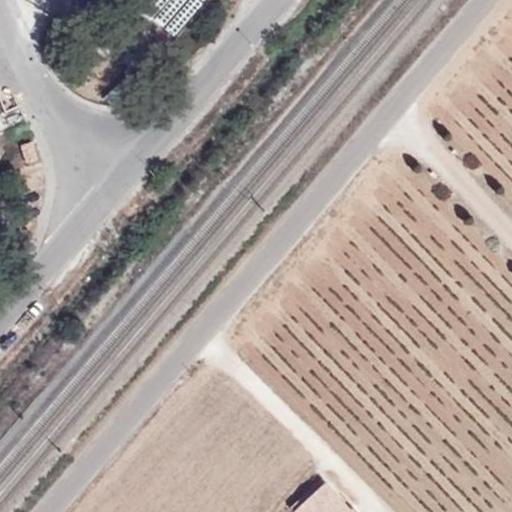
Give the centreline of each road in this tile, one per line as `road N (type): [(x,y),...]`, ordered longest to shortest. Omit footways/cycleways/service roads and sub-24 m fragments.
road 1 (unclassified): [(399,94),(42,511)]
road 2 (unknown): [(205,322),(392,511)]
road 3 (residential): [(116,184),(276,0)]
road 4 (residential): [(116,184),(46,99),(0,7)]
road 5 (residential): [(0,322),(116,184)]
road 6 (unclassified): [(511,209),(399,94)]
road 7 (unclassified): [(479,0),(399,94)]
